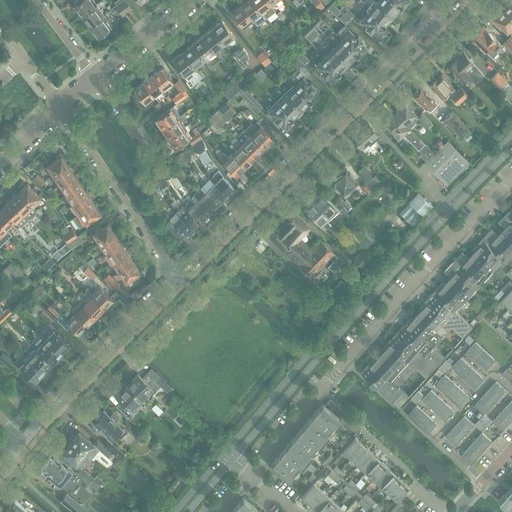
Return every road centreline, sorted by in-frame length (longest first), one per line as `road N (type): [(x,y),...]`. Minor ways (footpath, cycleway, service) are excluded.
road 1 (tertiary): [(511,135),(226,452)]
road 2 (tertiary): [(233,459),(511,149)]
road 3 (residential): [(249,474),(511,181)]
road 4 (residential): [(454,0),(178,277)]
road 5 (residential): [(178,277),(63,109)]
road 6 (residential): [(178,277),(42,421)]
road 7 (residential): [(95,78),(194,0)]
